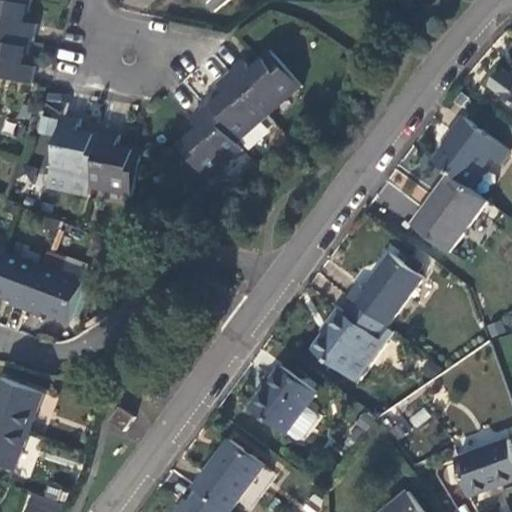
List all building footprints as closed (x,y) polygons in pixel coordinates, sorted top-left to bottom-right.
[(0,0),(0,29),(32,36),(36,37),(39,20),(28,17),(31,0),(0,0)] [(27,59),(32,36),(0,29),(0,71),(34,78),(38,61),(27,59)] [(245,57),(232,68),(268,109),(302,80),(274,48),(254,66),(245,57)] [(511,69),(504,64),(491,82),(511,96),(511,69)] [(228,89),(209,105),(237,137),(268,109),(232,68),(219,79),(228,89)] [(209,172),(243,143),(237,137),(209,105),(207,102),(194,114),(201,122),(181,140),(209,172)] [(51,180),(92,188),(94,179),(104,131),(81,126),(83,113),(65,110),(51,180)] [(454,130),(434,157),(452,170),(468,182),(490,153),(495,156),(505,143),(463,112),(451,128),(454,130)] [(39,116),(37,134),(54,136),(56,118),(39,116)] [(94,179),(135,187),(143,147),(119,141),(121,130),(105,126),(104,131),(94,179)] [(451,247),(488,197),(468,182),(452,170),(414,221),(451,247)] [(359,280),(350,293),(355,298),(384,319),(420,270),(391,249),(365,285),(359,280)] [(27,260),(3,251),(0,257),(0,295),(9,299),(27,260)] [(8,302),(24,308),(40,265),(27,260),(9,299),(8,302)] [(81,280),(40,265),(24,308),(39,313),(40,310),(66,320),(81,280)] [(363,370),(396,327),(384,319),(355,298),(346,309),(340,305),(331,318),(333,320),(320,338),(363,370)] [(318,389),(283,362),(252,404),(288,430),(289,429),(299,437),(304,437),(318,418),(318,412),(309,405),(309,402),(318,389)] [(1,377),(0,379),(0,419),(28,430),(43,392),(1,377)] [(123,401),(114,415),(128,425),(137,411),(123,401)] [(0,463),(14,468),(28,430),(0,419),(0,463)] [(511,476),(511,441),(510,435),(458,454),(472,491),(511,476)] [(232,436),(197,484),(202,488),(231,509),(266,461),(232,436)] [(264,466),(250,485),(260,493),(274,473),(264,466)] [(234,511),(231,509),(202,488),(192,500),(188,497),(176,511),(234,511)] [(429,511),(409,489),(381,511),(429,511)] [(22,511),(55,511),(59,505),(31,493),(22,511)]
